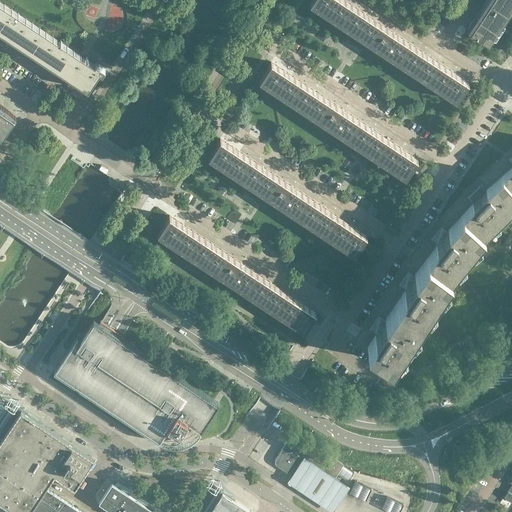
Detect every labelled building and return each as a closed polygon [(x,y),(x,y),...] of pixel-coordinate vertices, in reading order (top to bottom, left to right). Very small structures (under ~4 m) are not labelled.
[(468,82),(387,28),(344,0),(312,0),(310,3),(456,100),(468,82)] [(511,0),(486,0),(467,29),(490,44),(511,10),(511,0)] [(58,44),(0,5),(0,31),(87,89),(97,75),(103,79),(110,67),(102,61),(99,59),(96,62),(93,67),(66,49),(69,44),(61,39),(58,44)] [(417,159),(338,106),(271,62),(259,80),(406,177),(417,159)] [(0,108),(14,118),(16,116),(7,109),(0,104),(0,108)] [(14,118),(0,108),(0,136),(1,137),(2,138),(15,118),(14,118)] [(367,236),(282,180),(220,139),(212,151),(208,157),(355,254),(359,248),(367,236)] [(511,167),(502,176),(511,187),(511,167)] [(507,211),(511,206),(511,187),(502,176),(487,190),(486,189),(486,190),(485,191),(481,186),(474,202),(473,203),(472,203),(473,204),(463,215),(484,235),(490,228),(507,211)] [(463,260),(478,241),(484,235),(463,215),(449,229),(448,229),(448,230),(447,230),(442,226),(437,243),(436,244),(436,245),(427,257),(451,275),(456,268),(463,260)] [(316,312),(235,259),(169,216),(160,229),(157,234),(304,331),(308,324),(309,323),(310,322),(316,312)] [(422,318),(446,282),(451,275),(427,257),(416,273),(415,273),(415,274),(414,275),(409,271),(405,288),(405,289),(404,289),(404,290),(405,290),(397,302),(422,318)] [(392,363),(422,318),(397,302),(386,318),(385,318),(385,319),(379,316),(376,333),(375,334),(374,334),(375,335),(367,347),(392,363)] [(118,335),(111,330),(103,325),(100,323),(99,322),(98,322),(94,319),(83,334),(80,339),(80,340),(77,344),(76,346),(72,343),(54,370),(142,429),(143,428),(143,429),(144,428),(159,438),(164,432),(164,431),(172,420),(173,419),(177,413),(199,428),(201,429),(219,402),(217,401),(214,399),(122,338),(122,337),(121,337),(118,335)] [(100,319),(98,322),(100,323),(103,325),(121,337),(122,338),(124,335),(100,319)] [(21,413),(23,411),(42,424),(45,419),(15,399),(0,420),(0,511),(166,511),(117,479),(114,485),(122,490),(154,511),(19,511),(0,499),(0,431),(10,416),(13,411),(14,412),(19,411),(21,413)] [(31,420),(21,413),(19,411),(14,412),(13,411),(10,416),(0,431),(0,499),(19,511),(29,511),(46,487),(46,486),(54,475),(55,474),(56,473),(74,485),(91,459),(70,445),(42,426),(31,420)] [(55,474),(54,475),(75,488),(94,459),(42,424),(23,411),(21,413),(31,420),(42,426),(70,445),(91,459),(74,485),(56,473),(55,474)] [(296,441),(292,447),(306,457),(335,476),(339,471),(343,465),(300,436),(296,441)] [(305,458),(306,457),(292,447),(286,442),(275,459),(275,460),(275,461),(275,462),(275,464),(276,465),(276,466),(277,466),(288,473),(288,472),(300,462),(305,458)] [(349,487),(305,458),(300,462),(288,481),(333,511),(349,487)] [(351,470),(343,465),(335,476),(343,482),(351,470)] [(371,489),(354,481),(349,492),(366,500),(371,489)] [(154,511),(122,490),(114,485),(112,483),(100,502),(115,511),(154,511)] [(221,494),(222,492),(235,500),(238,495),(220,483),(201,511),(209,511),(210,511),(221,494)] [(51,511),(61,497),(46,487),(29,511),(51,511)] [(252,511),(235,500),(222,492),(221,494),(210,511),(209,511),(252,511)] [(398,511),(403,504),(386,496),(381,507),(391,511),(398,511)] [(83,511),(61,497),(51,511),(83,511)] [(510,504),(502,499),(500,503),(498,505),(506,510),(507,508),(510,504)]
